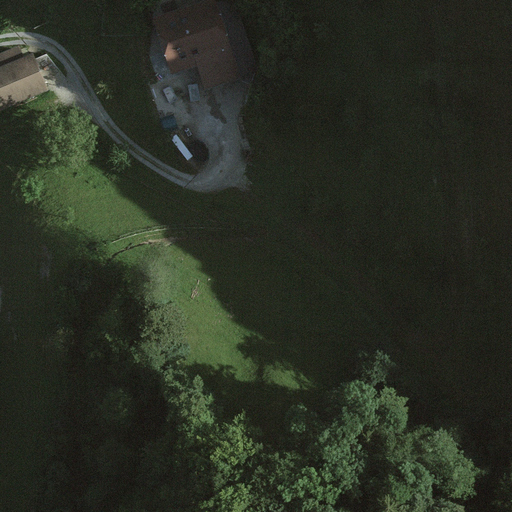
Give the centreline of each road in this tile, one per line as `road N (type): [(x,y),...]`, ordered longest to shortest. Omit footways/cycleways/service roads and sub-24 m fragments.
road 1 (track): [(227,178),(326,248),(427,347),(442,347),(458,297),(419,0)]
road 2 (track): [(227,178),(203,186),(176,177),(122,139),(51,43),(0,38)]
